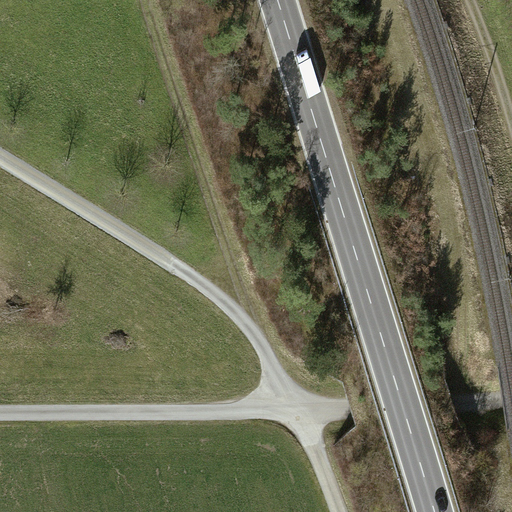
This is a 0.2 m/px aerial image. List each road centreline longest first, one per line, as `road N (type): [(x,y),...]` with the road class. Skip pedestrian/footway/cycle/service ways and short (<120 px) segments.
road 1 (secondary): [(279,0),(435,511)]
road 2 (track): [(0,156),(138,241),(235,315),(258,339),(295,409)]
road 3 (track): [(138,0),(242,322)]
road 4 (track): [(295,409),(0,408)]
road 5 (track): [(295,409),(511,399)]
road 6 (track): [(511,118),(468,0)]
